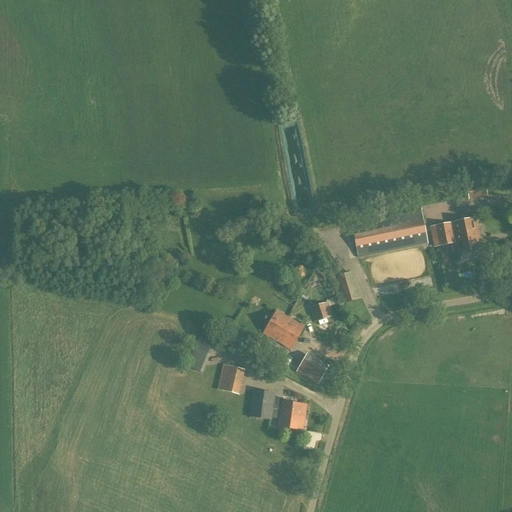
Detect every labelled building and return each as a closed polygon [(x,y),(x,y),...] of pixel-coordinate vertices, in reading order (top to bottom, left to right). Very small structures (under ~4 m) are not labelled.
[(485,183),(467,186),(469,199),(488,196),(485,183)] [(425,229),(421,210),(352,224),(358,258),(427,244),(425,229)] [(476,218),(451,223),(454,240),(458,239),(459,241),(480,237),(476,218)] [(454,240),(451,223),(430,227),(430,228),(435,246),(435,247),(455,244),(456,250),(459,263),(484,258),(482,245),(480,237),(459,241),(458,239),(454,240)] [(337,276),(345,303),(361,299),(353,271),(337,276)] [(309,309),(314,323),(332,317),(328,303),(309,309)] [(285,339),(282,344),(291,349),(304,327),(276,312),(273,318),(285,326),(281,332),(286,335),(284,339),(285,339)] [(264,333),(282,344),(285,339),(284,339),(286,335),(281,332),(285,326),(273,318),(264,333)] [(187,367),(202,373),(215,343),(199,337),(187,367)] [(307,354),(296,373),(318,385),(329,366),(307,354)] [(217,390),(239,395),(245,371),(223,365),(217,390)] [(271,420),(272,418),(279,419),(278,428),(303,431),(306,405),(282,402),(282,399),(275,398),(275,394),(253,391),(250,417),(271,420)]
